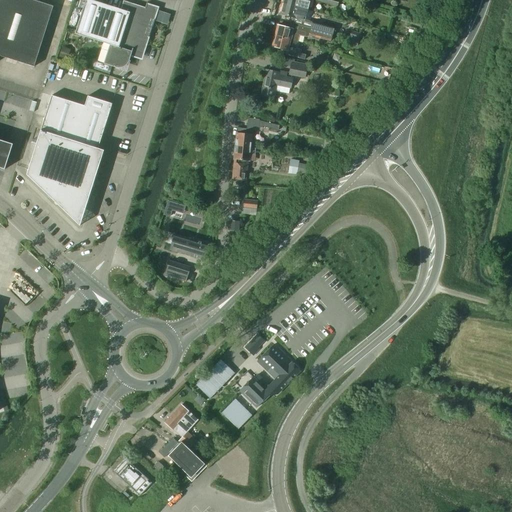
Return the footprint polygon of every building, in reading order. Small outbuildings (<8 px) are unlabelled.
[(0,0),(0,53),(6,55),(5,58),(34,67),(53,7),(32,0),(0,0)] [(146,34),(153,10),(146,8),(147,3),(145,8),(123,1),(121,10),(90,0),(85,0),(75,34),(112,46),(107,64),(104,63),(104,64),(117,68),(118,68),(120,68),(121,68),(122,68),(123,68),(124,67),(125,66),(126,66),(127,65),(128,64),(128,63),(129,62),(129,61),(132,52),(139,55),(146,34)] [(309,0),(283,0),(283,3),(307,9),(309,0)] [(304,21),(307,9),(283,3),(280,14),(304,21)] [(334,27),(313,21),(312,23),(311,28),(332,34),(334,27)] [(277,25),(275,36),(297,42),(299,36),(304,37),(305,35),(309,36),(311,28),(300,25),(299,25),(297,31),(292,29),(277,25)] [(330,41),(332,34),(311,28),(309,36),(330,41)] [(275,36),(272,47),(287,51),(285,55),(304,60),(306,56),(300,54),(301,50),(296,48),(297,42),(275,36)] [(307,67),(291,64),(289,74),(305,78),(307,67)] [(279,72),(266,70),(261,96),(274,98),(275,92),(288,95),(290,89),(292,79),(286,77),(287,72),(279,70),(279,72)] [(98,170),(104,151),(98,149),(112,104),(88,96),(84,106),(52,96),(27,175),(80,226),(98,170)] [(253,127),(259,128),(262,128),(262,127),(278,131),(279,127),(259,121),(259,119),(248,118),(246,129),(238,128),(237,132),(235,147),(251,148),(254,149),(254,142),(251,142),(253,127)] [(0,168),(5,170),(13,144),(0,140),(0,168)] [(249,162),(250,155),(255,155),(256,149),(254,149),(251,148),(235,147),(234,160),(232,179),(236,179),(235,184),(242,185),(242,180),(246,180),(248,162),(249,162)] [(308,165),(299,163),(297,172),(306,174),(308,165)] [(258,201),(244,200),(243,208),(257,209),(258,201)] [(239,222),(231,221),(230,230),(238,231),(239,222)] [(210,245),(174,234),(169,250),(205,260),(210,245)] [(191,266),(170,260),(166,274),(187,281),(191,266)] [(265,342),(257,334),(243,347),(254,357),(260,350),(259,349),(265,342)] [(240,391),(248,399),(257,407),(274,391),(277,394),(300,370),(299,369),(294,364),(292,363),(291,361),(274,345),(257,362),(275,379),(265,389),(253,377),(240,391)] [(221,359),(216,364),(231,378),(235,373),(234,372),(221,359)] [(216,364),(212,368),(227,382),(231,378),(216,364)] [(212,368),(208,372),(222,386),(227,382),(212,368)] [(208,372),(204,377),(218,391),(222,386),(208,372)] [(204,377),(200,381),(214,395),(218,391),(204,377)] [(200,381),(196,385),(210,399),(214,395),(200,381)] [(235,399),(221,413),(225,417),(239,403),(235,399)] [(239,403),(225,417),(230,421),(244,407),(239,403)] [(182,438),(179,441),(192,452),(200,443),(179,424),(190,412),(181,404),(164,422),(173,431),(174,430),(182,438)] [(244,407),(230,421),(234,426),(248,411),(244,407)] [(248,411),(234,426),(238,430),(252,416),(248,411)] [(173,439),(159,453),(165,458),(169,454),(189,474),(191,472),(200,463),(179,443),(178,444),(173,439)] [(126,459),(114,473),(139,496),(152,483),(126,459)] [(158,461),(153,467),(158,472),(163,476),(168,471),(164,467),(158,461)]
